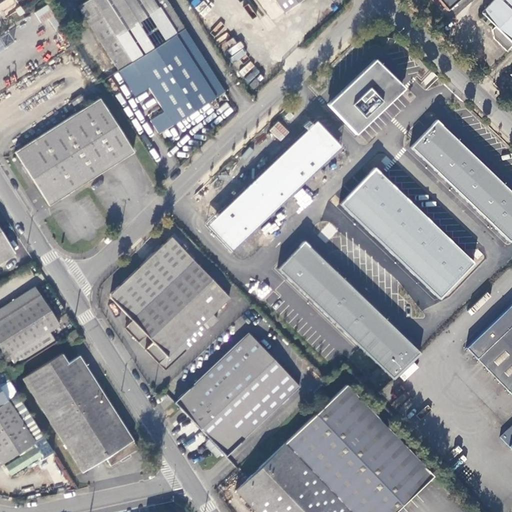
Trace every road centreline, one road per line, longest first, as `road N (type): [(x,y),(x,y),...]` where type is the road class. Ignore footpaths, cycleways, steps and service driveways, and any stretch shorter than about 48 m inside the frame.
road 1 (unknown): [(150,415),(246,322),(302,376),(304,389),(288,408),(188,478)]
road 2 (unknown): [(131,352),(103,290),(169,231),(231,289),(227,313),(156,379)]
road 3 (unclassified): [(168,200),(243,273),(366,156)]
road 4 (unknown): [(511,286),(461,325),(447,353),(499,467),(511,476)]
road 5 (tertiary): [(188,478),(72,289)]
road 6 (unclassified): [(168,200),(291,80)]
road 7 (unclassified): [(44,511),(188,478)]
road 8 (tertiary): [(72,289),(0,179)]
road 9 (unclassified): [(72,289),(168,200)]
road 10 (unclassified): [(366,156),(427,96),(469,86)]
road 11 (tertiary): [(469,86),(376,0)]
